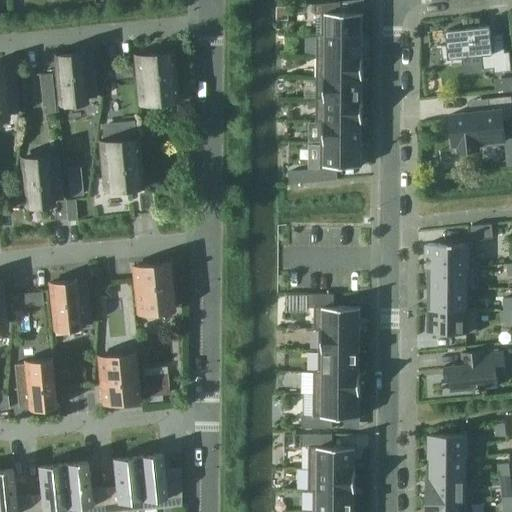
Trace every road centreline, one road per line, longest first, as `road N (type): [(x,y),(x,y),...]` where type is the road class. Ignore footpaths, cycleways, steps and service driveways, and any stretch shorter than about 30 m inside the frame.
road 1 (residential): [(387,511),(393,0)]
road 2 (residential): [(213,18),(211,252)]
road 3 (residential): [(0,39),(213,18)]
road 4 (residential): [(211,252),(0,268)]
road 5 (residential): [(210,414),(0,431)]
road 6 (residential): [(211,252),(210,414)]
